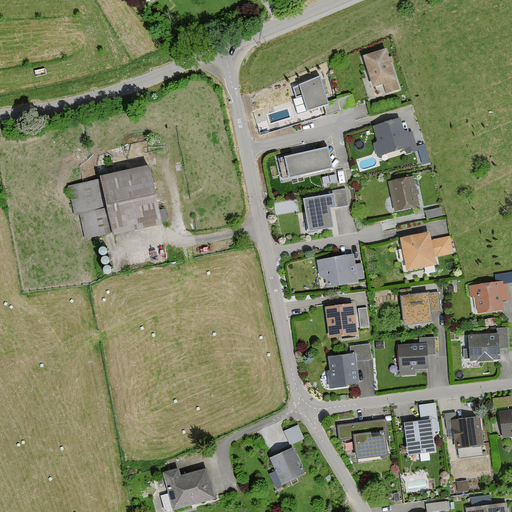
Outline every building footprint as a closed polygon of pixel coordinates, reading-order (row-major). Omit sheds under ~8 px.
[(399,90),(387,51),(365,57),(375,89),(384,87),(386,94),(399,90)] [(328,104),(320,79),(293,91),(296,100),(303,98),(308,113),(324,108),(327,116),(354,108),(350,97),(328,104)] [(405,135),(401,121),(372,129),(376,144),(373,145),(376,158),(405,150),(406,156),(418,152),(413,133),(405,135)] [(327,151),(280,161),(284,181),(331,170),(327,151)] [(427,161),(425,152),(417,154),(420,163),(427,161)] [(162,228),(151,169),(101,179),(101,182),(68,188),(74,220),(81,219),(85,240),(114,235),(114,237),(162,228)] [(420,208),(413,179),(389,184),(396,214),(420,208)] [(347,191),(330,194),(331,198),(305,201),(309,234),(336,230),(337,239),(357,236),(353,208),(349,209),(347,191)] [(442,217),(440,210),(425,214),(427,221),(442,217)] [(454,256),(450,238),(432,242),(430,235),(401,241),(408,273),(438,267),(436,259),(454,256)] [(320,278),(332,285),(332,288),(358,285),(357,282),(363,281),(361,266),(355,267),(354,257),(318,262),(320,278)] [(509,303),(506,283),(469,287),(471,300),(477,299),(479,315),(504,312),(503,303),(509,303)] [(440,313),(438,295),(401,299),(405,328),(433,324),(432,314),(440,313)] [(358,337),(354,305),(326,309),(330,340),(358,337)] [(366,310),(358,311),(361,330),(369,329),(366,310)] [(509,349),(508,329),(496,330),(497,335),(470,337),(471,362),(502,361),(502,349),(509,349)] [(419,345),(398,346),(399,378),(413,377),(412,372),(430,371),(430,355),(435,355),(435,339),(419,339),(419,345)] [(372,362),(370,345),(350,348),(351,356),(330,359),(332,374),(328,374),(330,389),(360,385),(357,364),(372,362)] [(437,418),(435,405),(419,407),(421,420),(437,418)] [(511,438),(511,411),(500,413),(503,439),(511,438)] [(484,447),(482,419),(456,421),(456,415),(445,416),(447,433),(454,432),(455,449),(484,447)] [(436,454),(431,422),(405,426),(409,458),(436,454)] [(388,459),(384,423),(337,428),(339,444),(355,442),(357,462),(388,459)] [(284,433),(291,447),(304,441),(297,427),(284,433)] [(305,477),(293,450),(270,460),(282,487),(305,477)] [(182,477),(180,470),(162,475),(168,496),(161,498),(164,511),(165,511),(173,510),(174,511),(216,501),(208,470),(182,477)] [(468,492),(467,481),(456,482),(458,494),(468,492)] [(493,493),(473,494),(473,502),(493,502),(493,493)] [(427,500),(428,509),(451,508),(451,499),(427,500)]
